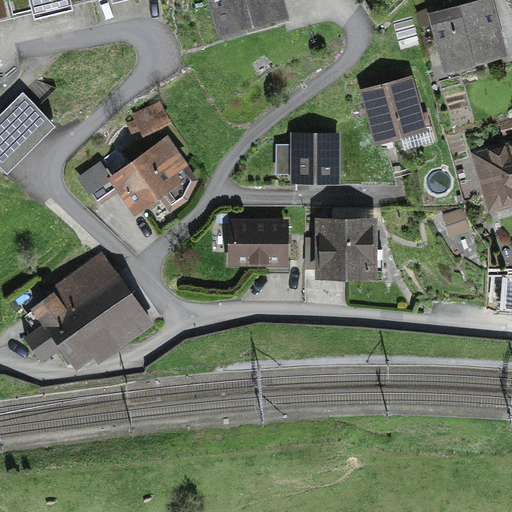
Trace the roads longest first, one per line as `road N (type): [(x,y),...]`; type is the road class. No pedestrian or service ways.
road 1 (track): [(0,363),(43,375),(121,365),(190,327)]
road 2 (unclassified): [(511,330),(329,314)]
road 3 (track): [(190,327),(246,311),(329,314)]
